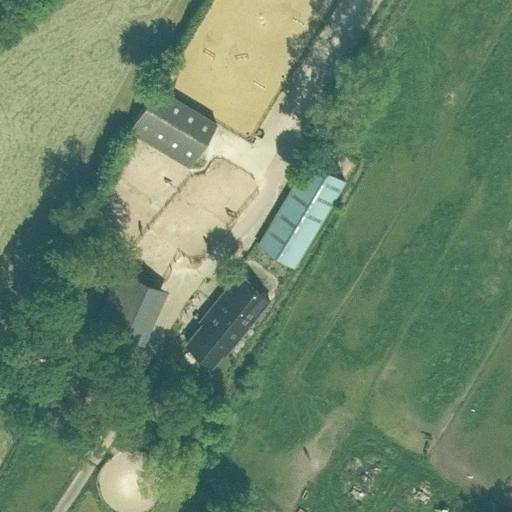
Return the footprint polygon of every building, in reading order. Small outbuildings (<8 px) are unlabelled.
[(188,165),(214,120),(155,85),(128,129),(188,165)] [(308,155),(258,240),(292,260),(343,175),(308,155)] [(242,179),(227,159),(193,186),(208,206),(242,179)] [(250,260),(246,269),(261,277),(266,268),(250,260)] [(268,297),(238,273),(200,320),(203,323),(186,344),(210,363),(220,350),(223,352),(268,297)] [(153,283),(132,277),(123,310),(145,316),(153,283)] [(344,511),(362,511),(370,504),(360,495),(344,511)]
